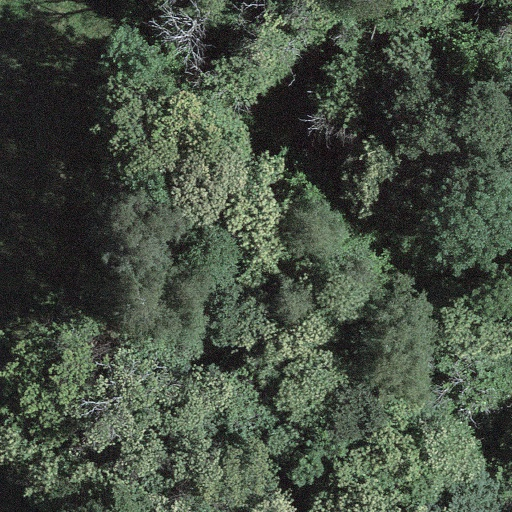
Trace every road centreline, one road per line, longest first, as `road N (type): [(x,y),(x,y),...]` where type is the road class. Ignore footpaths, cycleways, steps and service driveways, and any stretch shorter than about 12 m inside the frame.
road 1 (track): [(282,511),(266,405),(252,167),(168,0)]
road 2 (track): [(24,511),(75,288),(99,0)]
